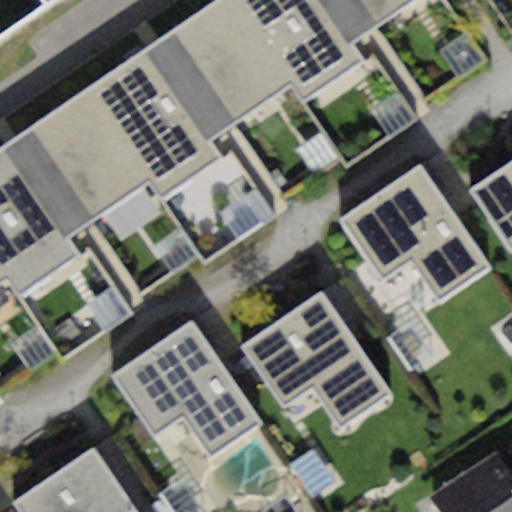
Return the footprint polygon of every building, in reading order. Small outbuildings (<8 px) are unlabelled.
[(232,0),(215,0),(172,30),(237,125),(294,86),(232,0)] [(322,0),(232,0),(294,86),(303,99),(363,57),(352,42),(322,0)] [(359,0),(322,0),(352,42),(376,24),(359,0)] [(359,0),(376,24),(411,0),(359,0)] [(172,30),(142,49),(209,143),(237,125),(172,30)] [(142,49),(84,90),(148,179),(163,197),(220,156),(209,143),(142,49)] [(84,90),(30,129),(94,218),(148,179),(84,90)] [(30,126),(1,146),(66,237),(94,218),(30,129),(30,126)] [(66,237),(1,146),(0,147),(0,270),(6,279),(21,297),(79,255),(66,237)] [(511,159),(465,191),(508,255),(511,251),(511,159)] [(419,164),(336,220),(378,281),(409,259),(440,305),(491,270),(419,164)] [(322,297),(244,350),(285,410),(315,390),(342,430),(390,398),(322,297)] [(192,323),(110,377),(152,438),(182,418),(209,457),(260,423),(192,323)] [(511,449),(498,458),(511,479),(511,449)] [(314,452),(291,467),(313,499),(336,484),(314,452)] [(494,452),(429,496),(439,511),(511,511),(511,479),(498,458),(494,452)] [(132,511),(93,455),(15,507),(18,511),(132,511)]
